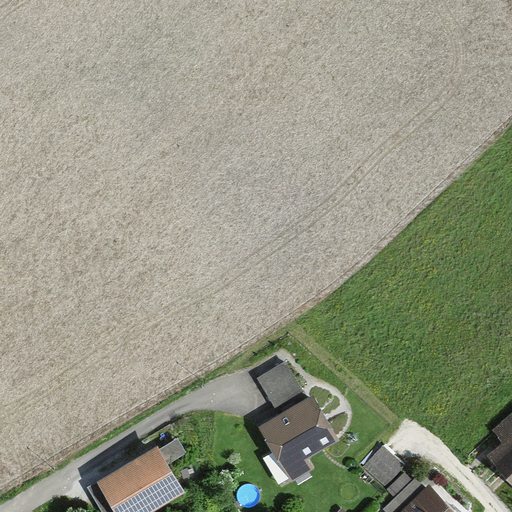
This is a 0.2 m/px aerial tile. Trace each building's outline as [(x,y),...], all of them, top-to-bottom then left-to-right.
[(279,404),(308,384),(286,351),(257,371),(279,404)] [(335,430),(312,392),(262,421),(293,473),(310,463),(302,450),(335,430)] [(155,442),(102,475),(124,511),(129,511),(180,482),(155,442)] [(464,511),(393,442),(368,468),(409,508),(405,511),(464,511)] [(511,474),(511,442),(496,456),(511,474)]
